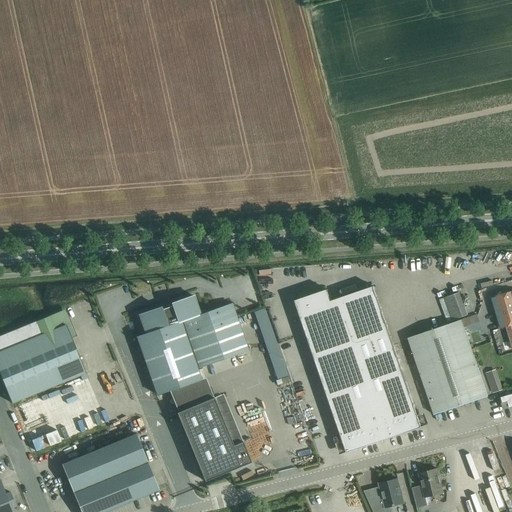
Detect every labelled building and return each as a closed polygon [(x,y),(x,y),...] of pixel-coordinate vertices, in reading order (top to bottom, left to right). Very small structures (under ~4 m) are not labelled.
[(327,289),(295,300),(347,452),(422,427),(419,419),(373,286),(331,300),(327,289)] [(511,290),(490,297),(499,329),(507,326),(511,344),(511,290)] [(443,298),(451,320),(467,315),(459,292),(443,298)] [(144,333),(136,336),(156,394),(169,390),(201,379),(198,368),(197,367),(198,367),(248,350),(232,303),(201,314),(194,294),(138,314),(144,333)] [(16,345),(0,351),(0,374),(12,403),(86,372),(66,324),(64,325),(59,313),(11,332),(16,345)] [(408,338),(431,405),(434,414),(487,396),(461,319),(408,338)] [(495,370),(486,373),(493,393),(502,389),(495,370)] [(499,394),(501,399),(503,408),(511,405),(511,393),(506,395),(505,392),(499,394)] [(178,411),(176,412),(204,481),(251,462),(243,441),(233,445),(214,397),(178,411)] [(136,433),(62,463),(81,511),(103,511),(159,490),(136,433)] [(437,468),(435,469),(434,467),(423,470),(424,472),(418,473),(421,485),(412,487),(417,508),(427,505),(425,497),(443,492),(437,468)] [(379,483),(382,495),(368,498),(374,511),(391,511),(390,506),(404,502),(398,478),(392,480),(392,479),(392,478),(384,480),(385,480),(385,481),(379,483)] [(0,481),(0,511),(12,511),(10,508),(14,506),(8,491),(5,493),(0,481)]
